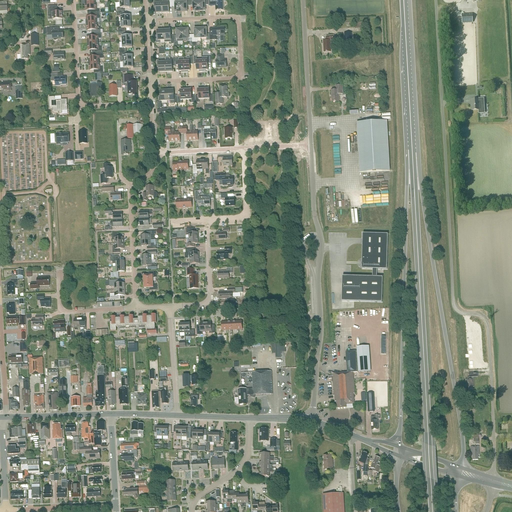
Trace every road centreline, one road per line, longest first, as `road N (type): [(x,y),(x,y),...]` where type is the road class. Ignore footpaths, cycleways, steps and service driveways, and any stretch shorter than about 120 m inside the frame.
road 1 (trunk): [(432,511),(412,150)]
road 2 (trunk): [(459,468),(461,437),(412,150)]
road 3 (trunk): [(412,150),(397,447)]
road 4 (unclassified): [(311,420),(321,326),(311,144)]
road 5 (residential): [(150,82),(238,78),(238,20),(147,21)]
road 6 (residential): [(169,306),(209,303),(206,229),(213,219),(246,212),(243,148)]
road 7 (trunk): [(412,150),(403,0)]
road 8 (unclassified): [(311,144),(302,0)]
road 9 (unknown): [(309,121),(344,124),(350,173),(346,181),(313,183)]
road 10 (residential): [(135,307),(130,186)]
